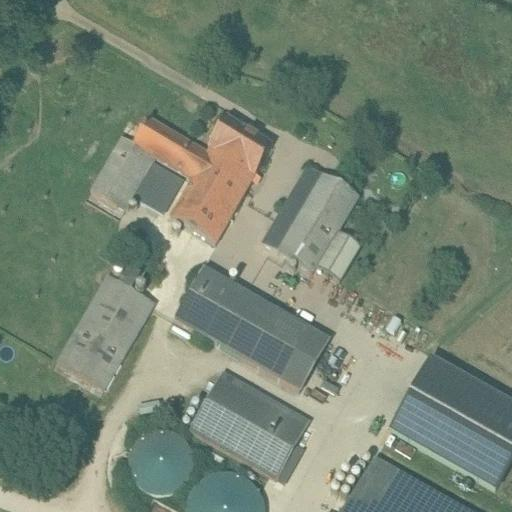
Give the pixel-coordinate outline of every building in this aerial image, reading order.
[(146,118),(102,196),(132,212),(137,202),(224,250),(284,143),(226,110),(204,150),(146,118)] [(356,206),(321,184),(278,253),(336,290),(361,251),(337,236),(356,206)] [(328,344),(202,273),(173,326),(298,397),(328,344)] [(161,312),(107,282),(61,363),(115,394),(161,312)] [(511,411),(427,364),(387,436),(499,499),(511,475),(511,411)] [(311,429),(223,379),(190,436),(278,486),(311,429)] [(121,478),(171,505),(199,455),(149,428),(121,478)] [(459,511),(375,463),(345,511),(459,511)] [(261,511),(269,489),(204,469),(190,511),(261,511)]
